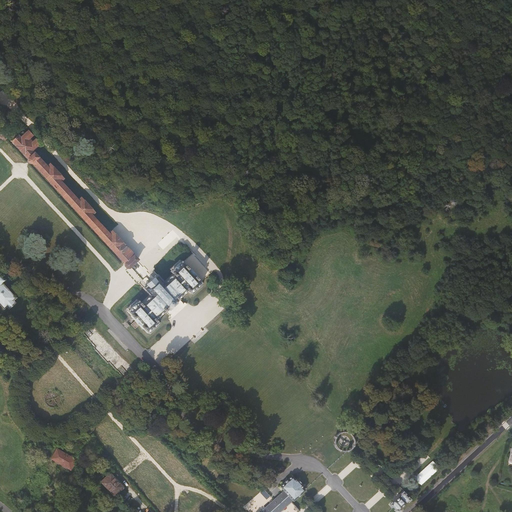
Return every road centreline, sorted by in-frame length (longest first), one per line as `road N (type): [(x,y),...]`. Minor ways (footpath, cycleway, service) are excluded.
road 1 (residential): [(511,420),(412,511)]
road 2 (unknown): [(208,260),(199,318),(176,348),(146,363)]
